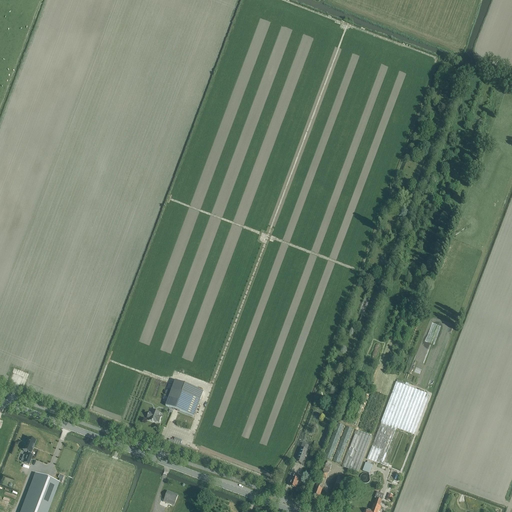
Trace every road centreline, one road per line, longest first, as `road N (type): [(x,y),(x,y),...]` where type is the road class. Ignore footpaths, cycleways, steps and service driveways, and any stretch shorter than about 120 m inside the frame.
road 1 (track): [(190,439),(345,28)]
road 2 (tertiary): [(293,511),(0,400)]
